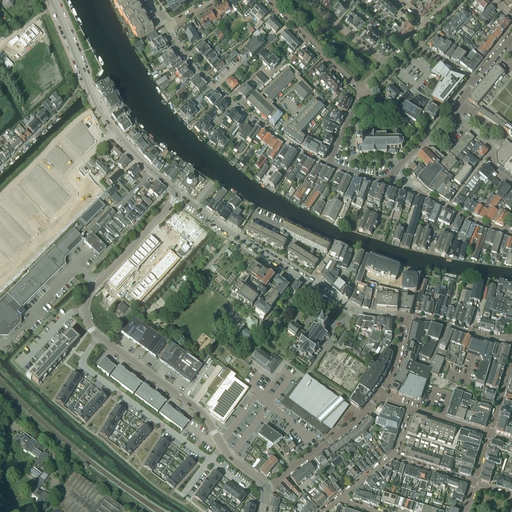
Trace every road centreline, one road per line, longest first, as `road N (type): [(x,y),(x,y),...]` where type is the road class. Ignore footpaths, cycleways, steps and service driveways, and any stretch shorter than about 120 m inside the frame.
road 1 (tertiary): [(404,316),(352,309),(176,195)]
road 2 (residential): [(10,270),(93,188),(73,168),(113,129)]
road 3 (residential): [(210,460),(81,364),(96,337)]
road 4 (tertiary): [(96,337),(84,316),(87,297),(176,195)]
road 5 (tertiary): [(224,448),(201,412),(96,337)]
road 6 (residential): [(275,135),(190,62),(168,26)]
road 7 (residential): [(265,489),(377,398)]
road 8 (tertiary): [(113,129),(52,0)]
road 9 (residential): [(362,93),(267,0)]
